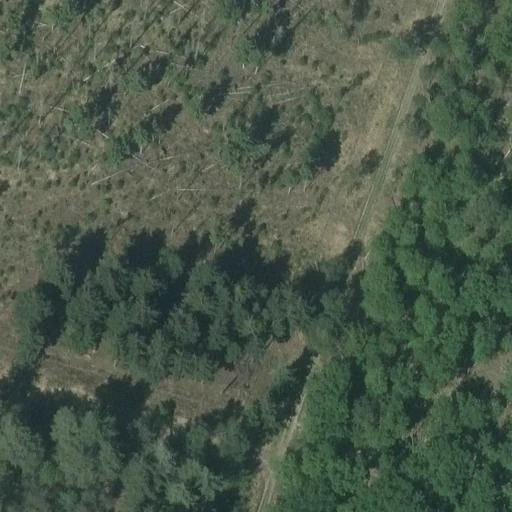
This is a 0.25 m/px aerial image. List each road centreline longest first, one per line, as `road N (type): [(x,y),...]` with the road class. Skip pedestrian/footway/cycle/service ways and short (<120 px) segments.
road 1 (track): [(267,511),(440,0)]
road 2 (track): [(0,390),(286,459)]
